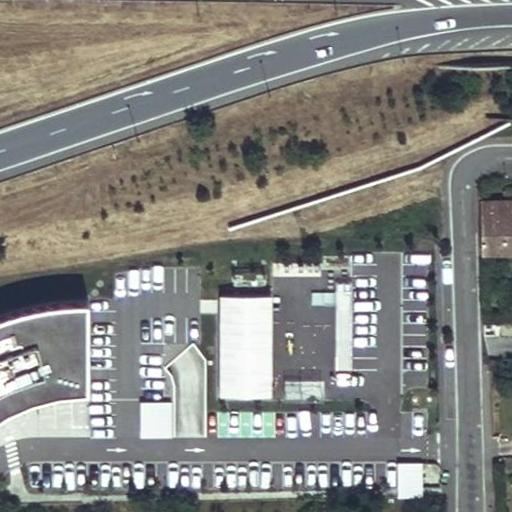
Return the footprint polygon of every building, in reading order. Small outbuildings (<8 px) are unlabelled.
[(511,201),(482,202),(483,252),(511,252),(511,201)] [(217,293),(217,396),(270,396),(270,293),(217,293)] [(0,427),(17,417),(50,405),(85,402),(85,314),(0,330),(0,427)] [(320,381),(283,381),(283,393),(320,393),(320,381)] [(140,436),(170,436),(170,401),(140,401),(140,436)] [(421,462),(395,463),(395,497),(421,497),(421,462)]
